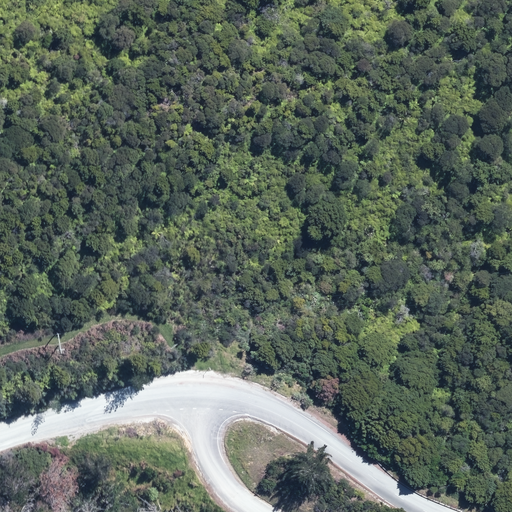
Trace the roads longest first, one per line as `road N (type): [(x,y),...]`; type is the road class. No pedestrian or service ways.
road 1 (tertiary): [(201,396),(266,409),(425,511)]
road 2 (tertiary): [(0,442),(113,406),(201,396)]
road 3 (unclassified): [(201,396),(211,463),(255,511)]
